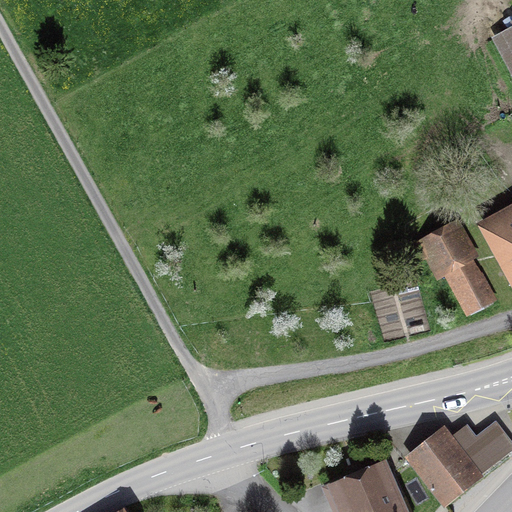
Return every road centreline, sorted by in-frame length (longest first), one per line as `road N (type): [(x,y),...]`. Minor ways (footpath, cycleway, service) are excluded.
road 1 (track): [(207,389),(0,23)]
road 2 (secondary): [(205,458),(511,377)]
road 3 (secondary): [(77,511),(205,458)]
